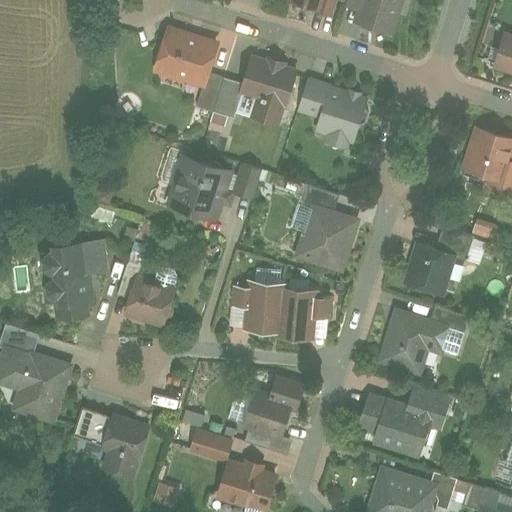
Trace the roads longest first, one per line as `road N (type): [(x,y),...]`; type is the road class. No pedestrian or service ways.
road 1 (residential): [(196,0),(430,77)]
road 2 (residential): [(340,361),(171,353),(137,365)]
road 3 (residential): [(397,196),(340,361)]
road 4 (residential): [(340,361),(295,470),(292,511)]
road 5 (residential): [(397,196),(426,189),(445,110),(426,91)]
road 6 (residential): [(426,91),(404,101),(380,173),(397,196)]
